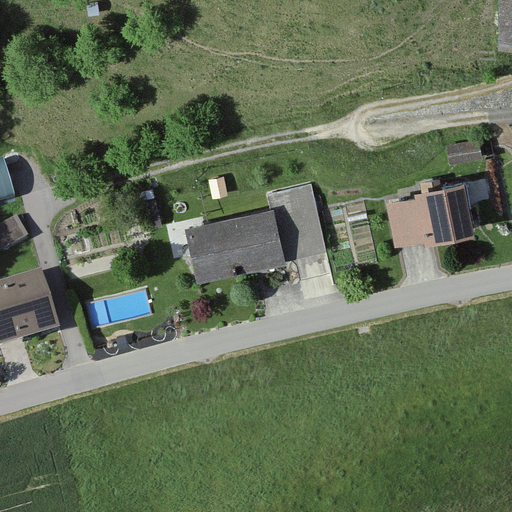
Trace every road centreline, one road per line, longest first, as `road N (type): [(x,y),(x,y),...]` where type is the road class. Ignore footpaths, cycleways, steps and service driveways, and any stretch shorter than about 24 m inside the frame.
road 1 (tertiary): [(0,407),(146,361),(511,276)]
road 2 (unknown): [(94,377),(48,240),(54,210),(85,188),(145,169),(370,114)]
